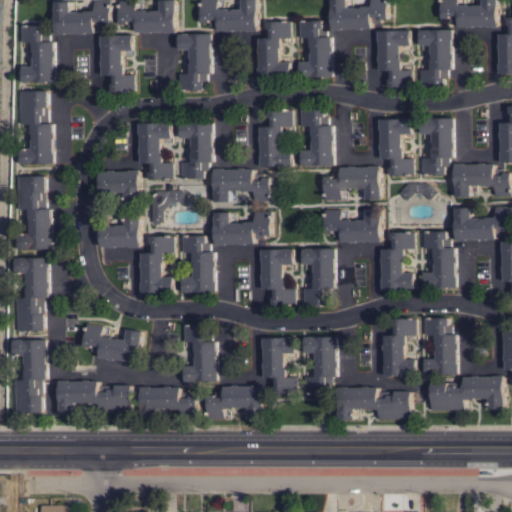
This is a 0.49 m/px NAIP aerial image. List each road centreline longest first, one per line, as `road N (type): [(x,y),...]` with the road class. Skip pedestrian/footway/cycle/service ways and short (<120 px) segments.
road 1 (residential): [(511,90),(428,108),(327,93),(132,107),(103,126),(88,152),(89,259)]
road 2 (tertiary): [(0,449),(511,449)]
road 3 (residential): [(26,484),(511,484)]
road 4 (residential): [(89,259),(99,286),(134,307),(212,307),(313,322),(405,301),(451,301),(511,314)]
